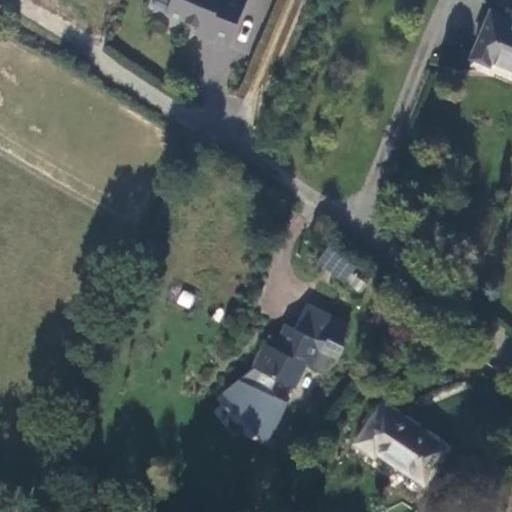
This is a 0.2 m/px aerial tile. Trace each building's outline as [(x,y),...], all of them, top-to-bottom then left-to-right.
[(225,44),(244,0),(169,0),(165,9),(196,22),(194,30),(225,44)] [(511,20),(490,11),(471,56),(490,65),(493,61),(511,68),(511,20)] [(369,284),(324,251),(316,263),(361,295),(369,284)] [(305,304),(293,328),(313,337),(324,314),(305,304)] [(269,336),(254,367),(294,389),(308,362),(322,370),(330,353),(322,348),(325,342),(337,347),(347,325),(324,314),(313,337),(293,328),(288,325),(279,339),(269,336)] [(378,452),(425,484),(449,448),(431,434),(382,402),(354,443),(375,458),(378,452)]
